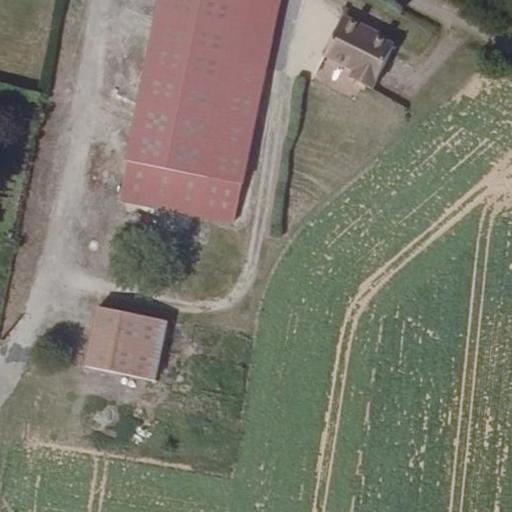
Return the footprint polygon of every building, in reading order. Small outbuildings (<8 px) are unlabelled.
[(156,0),(118,202),(198,217),(243,0),(156,0)] [(243,0),(198,217),(234,225),(276,0),(243,0)] [(373,87),(395,45),(364,29),(365,26),(344,14),(324,52),(353,67),(349,75),(373,87)] [(160,382),(171,322),(103,309),(91,368),(160,382)] [(87,393),(77,436),(121,445),(131,402),(87,393)]
